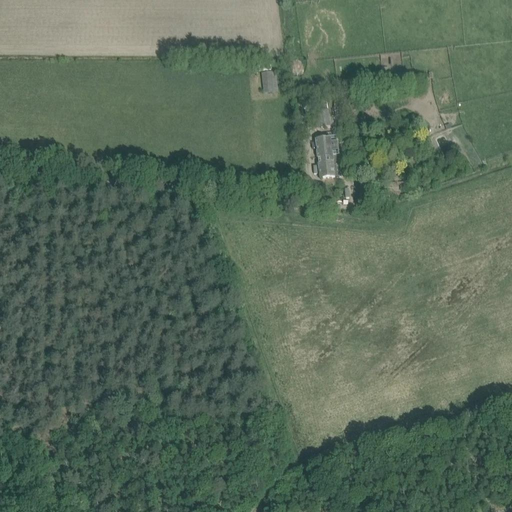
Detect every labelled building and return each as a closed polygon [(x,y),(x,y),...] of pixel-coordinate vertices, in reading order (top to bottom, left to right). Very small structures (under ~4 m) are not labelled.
[(277,73),(262,74),(264,95),(279,93),(277,73)] [(338,110),(347,110),(346,94),(337,94),(338,110)] [(331,127),(327,99),(317,100),(319,113),(317,113),(319,129),(331,127)] [(412,108),(397,110),(398,118),(413,116),(412,108)] [(341,163),(338,138),(316,141),(321,179),(331,178),(335,178),(334,164),(341,163)]
